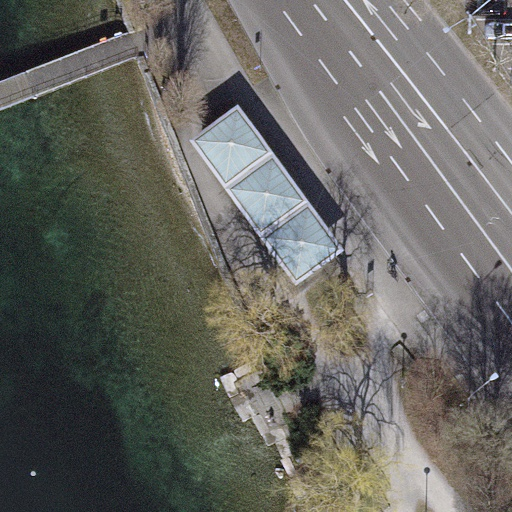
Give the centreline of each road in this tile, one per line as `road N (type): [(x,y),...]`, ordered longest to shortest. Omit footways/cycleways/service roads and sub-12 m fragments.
road 1 (primary): [(274,0),(511,326)]
road 2 (primary): [(511,170),(380,0)]
